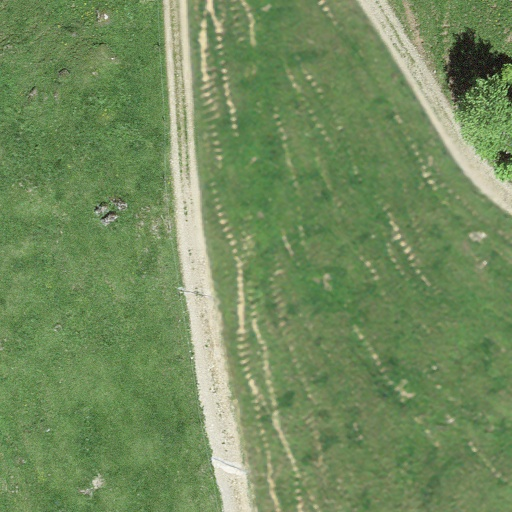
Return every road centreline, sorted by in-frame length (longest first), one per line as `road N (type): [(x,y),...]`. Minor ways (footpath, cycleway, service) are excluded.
road 1 (track): [(246,511),(179,0)]
road 2 (track): [(372,0),(511,204)]
